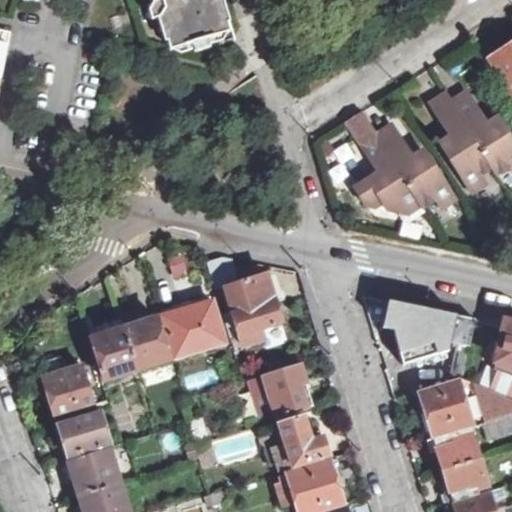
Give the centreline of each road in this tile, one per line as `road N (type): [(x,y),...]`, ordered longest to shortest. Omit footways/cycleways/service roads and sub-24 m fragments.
road 1 (residential): [(505,0),(289,125),(322,252)]
road 2 (residential): [(399,511),(322,252)]
road 3 (unclassified): [(322,252),(511,292)]
road 4 (residential): [(36,192),(67,46),(62,23),(51,20)]
road 5 (unclassified): [(148,216),(322,252)]
road 6 (unclassified): [(0,314),(148,216)]
road 7 (residential): [(51,20),(25,30),(0,165)]
